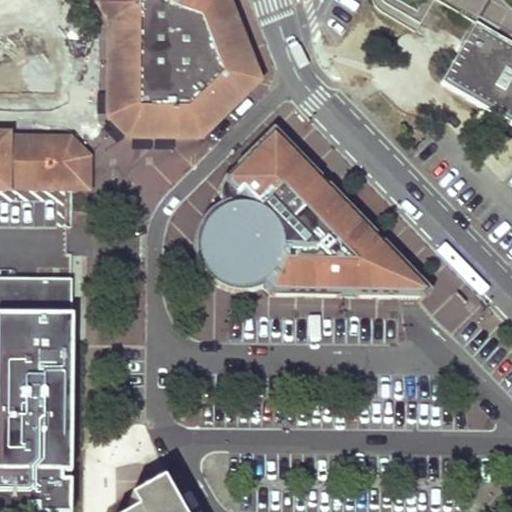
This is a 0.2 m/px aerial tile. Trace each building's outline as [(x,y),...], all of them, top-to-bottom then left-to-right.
[(121,24),(108,24),(108,63),(108,118),(127,138),(199,138),(247,91),(246,91),(247,88),(249,87),(251,86),(252,85),(253,83),(254,79),(253,77),(253,75),(252,74),(250,72),(250,69),(251,69),(241,42),(234,25),(224,0),(108,0),(121,22),(121,24)] [(511,0),(432,0),(473,24),(511,46),(511,0)] [(511,46),(473,24),(439,84),(511,126),(511,46)] [(273,130),(229,173),(223,179),(220,187),(218,195),(219,202),(220,205),(216,207),(210,212),(205,217),(201,223),(197,230),(195,237),(194,245),(194,253),(196,261),(199,269),(203,275),(207,280),(211,283),(218,288),(223,291),(228,292),(233,293),(239,294),(246,294),(254,292),(262,288),(270,297),(410,300),(422,300),(430,292),(273,130)] [(87,164),(87,159),(69,141),(6,140),(6,137),(0,137),(0,192),(5,192),(5,190),(87,191),(87,164)] [(0,511),(71,511),(73,280),(0,279),(0,511)] [(174,511),(158,484),(126,502),(131,511),(174,511)]
